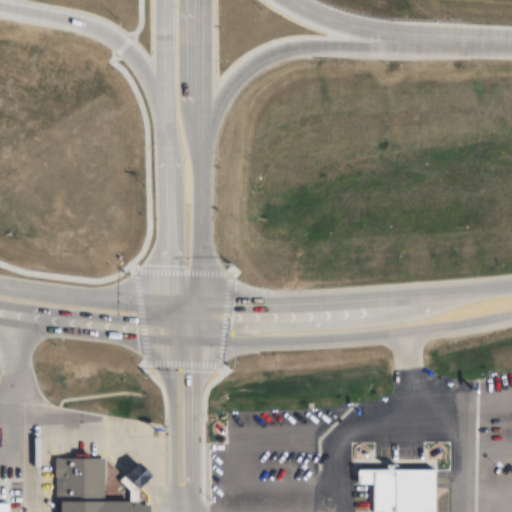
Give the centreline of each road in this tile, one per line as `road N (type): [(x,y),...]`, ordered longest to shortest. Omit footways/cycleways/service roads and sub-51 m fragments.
road 1 (motorway): [(193,162),(213,90),(245,60),(282,43),(511,42)]
road 2 (secondary): [(511,284),(335,313),(161,324)]
road 3 (secondary): [(195,362),(403,349),(511,329)]
road 4 (motorway): [(0,4),(96,30),(123,47),(145,75),(163,148)]
road 5 (primary): [(195,362),(193,162)]
road 6 (primary): [(163,148),(161,324)]
road 7 (primary): [(161,324),(0,296)]
road 8 (primary): [(193,162),(192,14)]
road 9 (primary): [(165,13),(163,148)]
